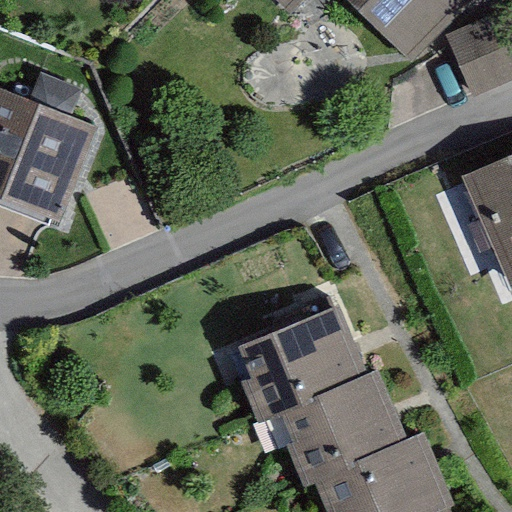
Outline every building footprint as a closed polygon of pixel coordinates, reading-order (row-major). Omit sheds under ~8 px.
[(291,0),(296,4),(300,0),(365,0),(415,47),(460,0),(291,0)] [(511,6),(452,29),(473,84),(511,70),(511,6)] [(0,82),(0,198),(69,225),(108,123),(0,82)] [(511,152),(474,170),(511,252),(511,152)] [(233,342),(263,420),(285,411),(308,468),(326,470),(341,511),(437,511),(458,504),(428,427),(411,434),(385,367),(365,374),(336,301),(233,342)]
